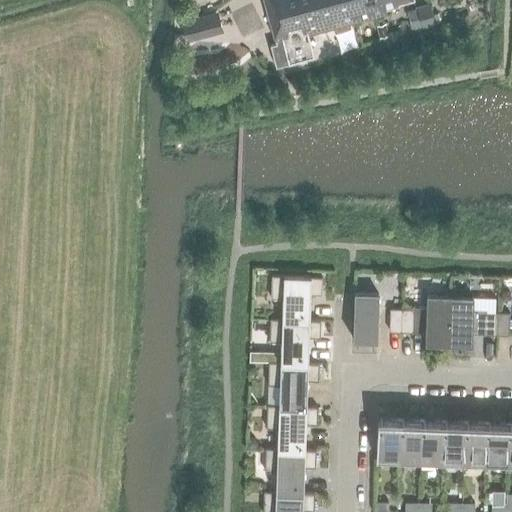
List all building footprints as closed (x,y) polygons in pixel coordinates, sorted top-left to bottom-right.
[(349,0),(263,0),(275,44),(271,45),(276,66),(313,56),(308,35),(356,22),(349,0)] [(403,0),(349,0),(356,22),(386,14),(384,7),(397,4),(396,2),(403,0)] [(417,8),(423,27),(435,24),(430,5),(417,8)] [(195,20),(199,36),(218,30),(214,15),(195,20)] [(282,299),(281,319),(308,320),(309,294),(321,294),(321,277),(271,275),(270,298),(282,299)] [(378,294),(354,293),(352,339),(376,340),(378,294)] [(426,296),(424,341),(448,342),(449,297),(426,296)] [(449,297),(448,342),(471,343),(472,332),(484,332),(484,334),(496,334),(497,312),(494,312),(495,299),(473,298),(473,297),(449,297)] [(388,331),(400,331),(401,309),(389,309),(388,331)] [(412,331),(413,309),(401,309),(400,331),(412,331)] [(497,312),(496,334),(508,335),(508,313),(497,312)] [(280,342),(279,362),(307,363),(308,337),(319,337),(320,320),(308,320),(281,319),(269,318),(269,342),(280,342)] [(249,351),(249,361),(265,361),(265,352),(249,351)] [(279,385),(278,405),(305,406),(306,380),(318,381),(318,363),(307,363),(279,362),(268,361),(267,385),(279,385)] [(277,428),(276,448),(304,449),(305,423),(316,424),(317,407),(305,406),(278,405),(266,405),(265,428),(277,428)] [(399,421),(377,420),(376,458),(398,459),(399,421)] [(399,421),(398,459),(419,460),(421,421),(399,421)] [(421,421),(419,460),(441,461),(442,422),(421,421)] [(464,423),(442,422),(441,461),(463,461),(464,423)] [(486,424),(464,423),(463,461),(484,462),(486,424)] [(486,424),(484,462),(506,463),(507,424),(486,424)] [(247,440),(247,448),(256,448),(256,442),(252,438),(247,440)] [(276,471),(275,491),(302,492),(303,466),(315,467),(315,450),(304,449),(276,448),(265,448),(264,471),(276,471)] [(302,492),(275,491),(263,491),(262,511),(301,511),(302,510),(313,510),(314,493),(302,492)] [(374,511),(387,511),(388,502),(375,502),(374,511)] [(417,511),(418,502),(405,502),(404,511),(417,511)] [(417,511),(430,511),(431,502),(418,502),(417,511)] [(460,511),(461,503),(448,503),(447,511),(460,511)] [(460,511),(473,511),(474,503),(461,503),(460,511)] [(503,511),(504,503),(491,503),(490,511),(503,511)] [(503,511),(511,511),(511,503),(504,503),(503,511)]
